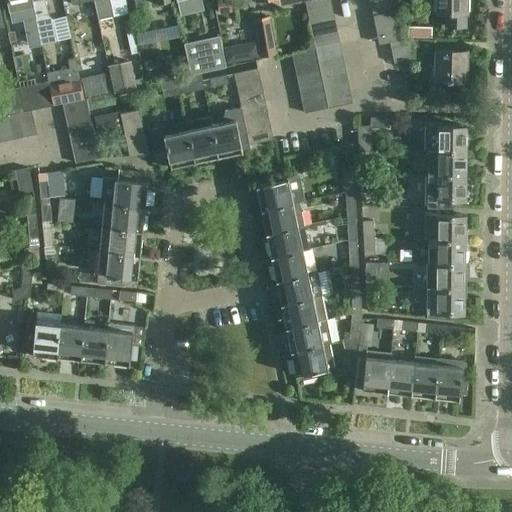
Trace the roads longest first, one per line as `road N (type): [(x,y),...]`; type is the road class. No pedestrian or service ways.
road 1 (residential): [(169,307),(179,204),(232,193),(256,289)]
road 2 (residential): [(511,453),(489,461),(319,449)]
road 3 (residential): [(319,449),(151,434)]
road 4 (residential): [(151,434),(0,418)]
road 5 (residential): [(151,434),(169,307)]
